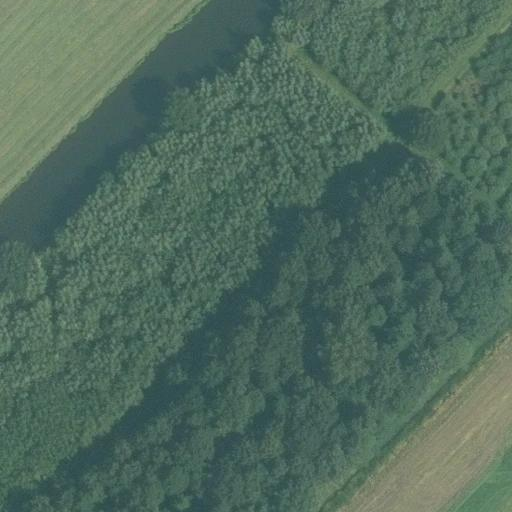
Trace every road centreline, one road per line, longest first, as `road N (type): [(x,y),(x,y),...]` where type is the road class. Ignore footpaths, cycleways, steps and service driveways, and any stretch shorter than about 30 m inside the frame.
road 1 (track): [(511,15),(45,511)]
road 2 (track): [(511,230),(307,57),(306,36),(332,0)]
road 3 (track): [(309,511),(511,305)]
